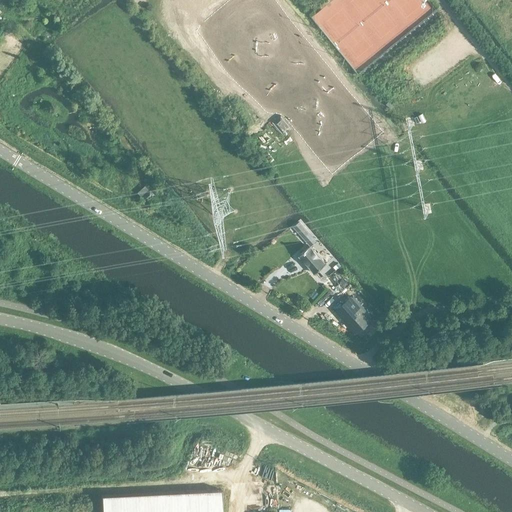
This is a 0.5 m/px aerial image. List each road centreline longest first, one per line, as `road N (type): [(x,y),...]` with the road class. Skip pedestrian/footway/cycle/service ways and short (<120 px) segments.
road 1 (tertiary): [(511,460),(0,150)]
road 2 (secondary): [(425,511),(135,362),(0,320)]
road 3 (track): [(392,335),(511,321)]
